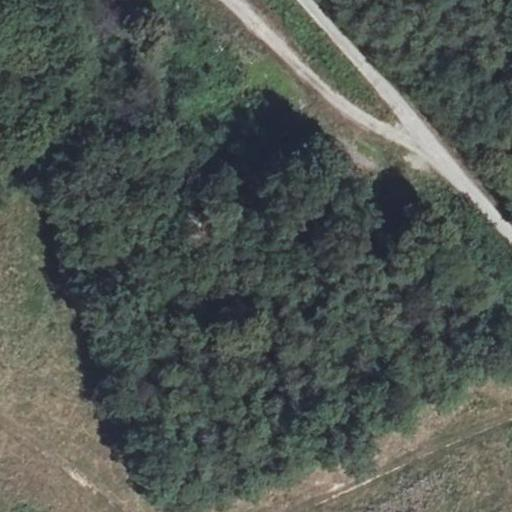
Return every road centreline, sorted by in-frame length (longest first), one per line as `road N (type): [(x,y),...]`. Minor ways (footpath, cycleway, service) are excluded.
road 1 (track): [(511,230),(421,139),(304,0)]
road 2 (track): [(232,0),(335,104),(378,129),(421,139)]
road 3 (track): [(84,0),(69,80),(0,174)]
